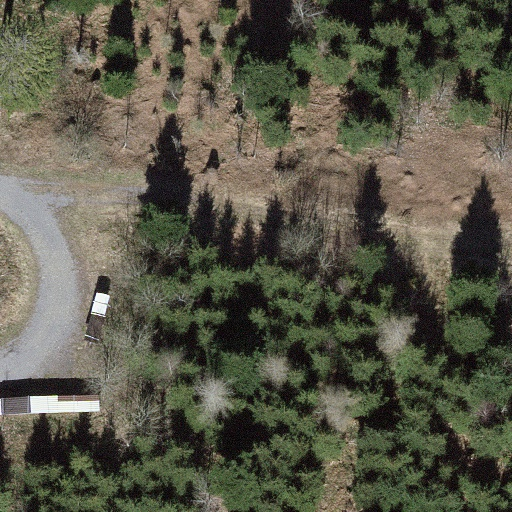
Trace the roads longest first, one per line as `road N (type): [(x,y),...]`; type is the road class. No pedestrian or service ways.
road 1 (track): [(0,197),(511,255)]
road 2 (track): [(0,374),(29,370),(64,323),(65,267),(35,203)]
